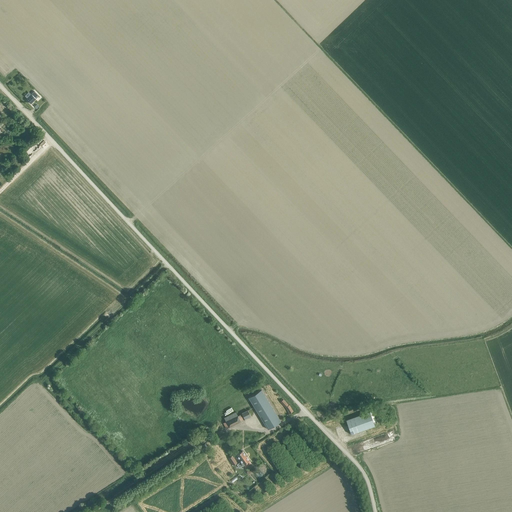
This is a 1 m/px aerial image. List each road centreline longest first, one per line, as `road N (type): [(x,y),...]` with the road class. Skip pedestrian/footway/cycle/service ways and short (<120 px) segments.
road 1 (unclassified): [(375,511),(359,466),(0,85)]
road 2 (track): [(131,472),(49,378),(165,262)]
road 3 (track): [(108,503),(240,426)]
